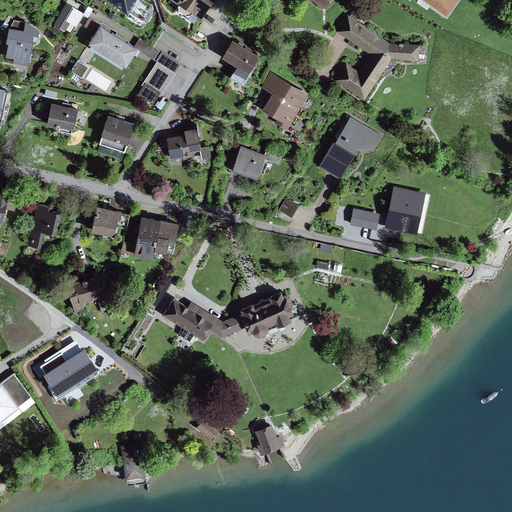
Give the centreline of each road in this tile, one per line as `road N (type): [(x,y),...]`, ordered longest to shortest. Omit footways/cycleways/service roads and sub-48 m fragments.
road 1 (residential): [(390,253),(113,193)]
road 2 (residential): [(113,193),(223,22)]
road 3 (residential): [(172,401),(65,323)]
